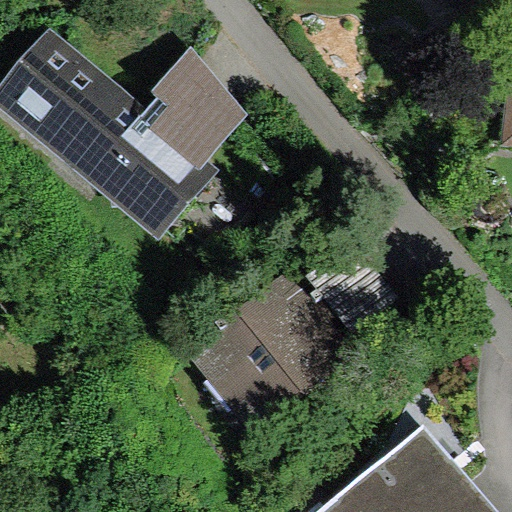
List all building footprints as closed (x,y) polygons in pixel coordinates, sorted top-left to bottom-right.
[(475,0),(487,14),(502,0),(475,0)] [(0,116),(163,241),(245,134),(188,65),(146,120),(44,43),(0,100),(0,116)] [(352,347),(404,316),(385,285),(333,316),(352,347)] [(288,291),(197,367),(252,432),(343,356),(288,291)] [(485,511),(413,431),(322,511),(485,511)]
